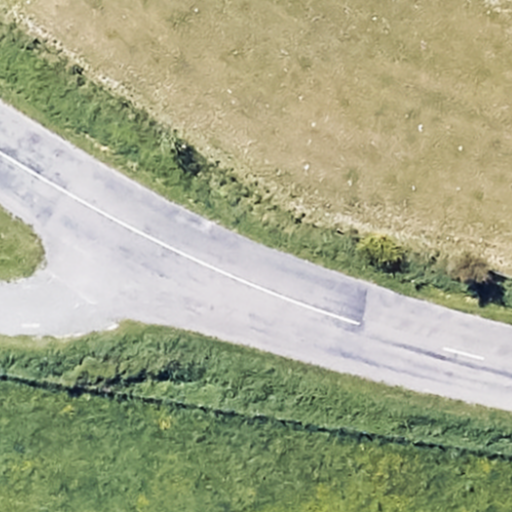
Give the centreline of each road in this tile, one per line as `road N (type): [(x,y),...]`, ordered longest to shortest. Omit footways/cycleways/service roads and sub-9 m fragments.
road 1 (tertiary): [(0,149),(141,236),(300,307),(511,360)]
road 2 (track): [(0,299),(53,296),(99,280),(141,236)]
